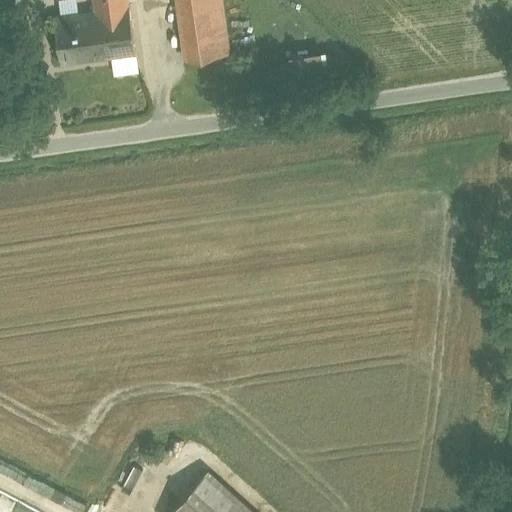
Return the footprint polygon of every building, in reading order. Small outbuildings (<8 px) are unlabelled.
[(20,0),(0,0),(0,16),(1,26),(24,23),(20,0)] [(128,0),(93,0),(95,10),(99,9),(129,5),(128,0)] [(219,0),(177,0),(187,68),(228,62),(219,0)] [(129,5),(99,9),(105,56),(136,51),(130,5),(129,5)] [(95,10),(54,15),(61,62),(105,56),(99,9),(95,10)] [(324,49),(286,52),(288,78),(326,76),(324,49)] [(184,96),(184,94),(184,92),(183,91),(181,89),(179,89),(177,90),(175,91),(174,92),(174,94),(174,96),(176,98),(177,99),(179,99),(181,99),(183,98),(184,96)] [(253,511),(208,471),(171,511),(253,511)]
